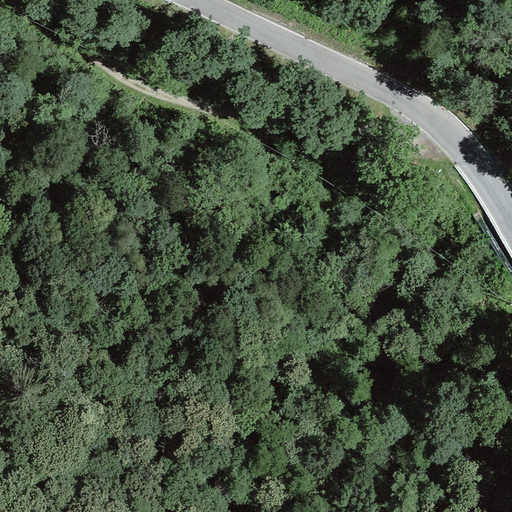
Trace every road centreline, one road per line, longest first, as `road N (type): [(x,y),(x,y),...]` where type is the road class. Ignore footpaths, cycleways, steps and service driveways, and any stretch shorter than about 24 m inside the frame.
road 1 (track): [(7,0),(115,75),(164,97),(294,129),(445,132)]
road 2 (tertiary): [(195,0),(406,100),(476,166),(511,226)]
